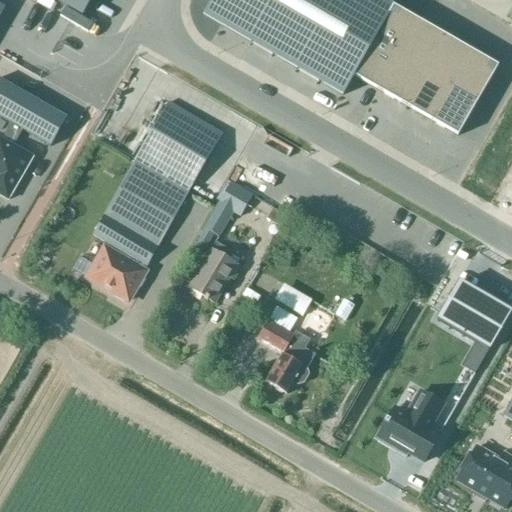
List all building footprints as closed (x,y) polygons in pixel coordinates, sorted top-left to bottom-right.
[(51,0),(82,18),(92,0),(51,0)] [(212,0),(203,17),(343,97),(354,78),(458,138),(498,68),(378,0),(212,0)] [(0,81),(0,118),(11,125),(2,141),(14,147),(23,132),(51,148),(67,120),(0,81)] [(144,268),(146,269),(223,138),(169,106),(93,237),(137,263),(135,266),(104,249),(103,250),(105,251),(101,258),(99,257),(86,280),(111,295),(112,292),(130,303),(139,288),(137,287),(141,281),(142,282),(147,274),(142,271),(144,268)] [(0,139),(0,197),(8,202),(33,159),(14,147),(2,141),(0,139)] [(241,219),(254,198),(254,197),(232,184),(205,230),(196,245),(207,251),(215,237),(219,239),(233,214),(241,219)] [(243,260),(217,245),(215,244),(209,253),(188,290),(215,306),(229,280),(234,282),(241,268),(240,267),(243,260)] [(459,284),(437,322),(475,344),(479,347),(468,366),(477,372),(489,352),(511,314),(459,284)] [(324,318),(333,301),(303,285),(297,296),(289,292),(283,305),(292,310),(295,303),(324,318)] [(361,299),(352,316),(365,322),(373,305),(361,299)] [(308,370),(315,356),(306,350),(310,342),(296,333),(295,335),(289,332),(299,315),(279,304),(270,321),(257,342),(282,356),(268,384),(286,395),(294,384),(297,387),(304,384),(309,375),(308,370)] [(384,427),(377,439),(379,440),(378,443),(390,450),(392,447),(399,451),(407,457),(408,455),(424,464),(440,437),(429,431),(443,407),(420,394),(406,417),(394,410),(384,427)] [(476,449),(456,483),(505,511),(511,498),(511,458),(504,454),(499,462),(476,449)]
